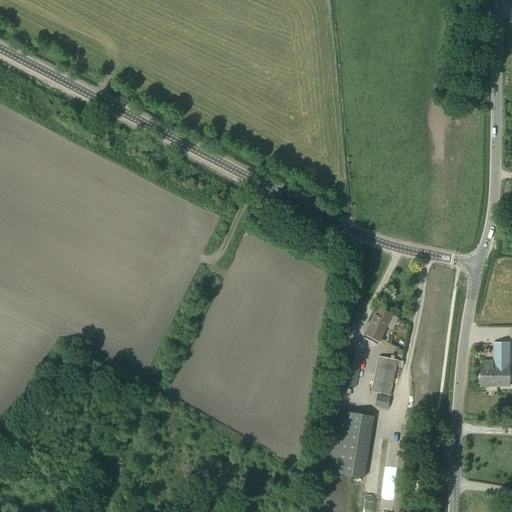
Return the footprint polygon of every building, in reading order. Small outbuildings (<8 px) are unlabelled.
[(378,343),(392,315),(377,308),(363,336),(378,343)] [(479,366),(479,388),(509,388),(509,365),(508,365),(508,344),(492,344),(492,361),(483,361),(483,366),(479,366)] [(360,358),(345,355),(340,386),(354,388),(360,358)] [(370,393),(389,397),(396,361),(377,357),(370,393)] [(377,395),(375,407),(388,409),(390,398),(377,395)] [(336,411),(333,432),(370,438),(374,417),(336,411)]
